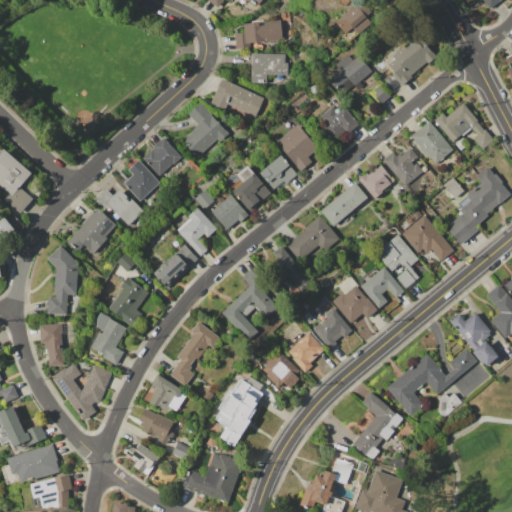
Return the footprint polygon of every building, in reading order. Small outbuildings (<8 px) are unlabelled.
[(336,22),(361,0),(372,12),(367,16),(371,22),(357,34),(352,28),(346,34),(336,22)] [(499,0),(490,8),(482,0),(479,0),(478,2),(476,0),(499,0)] [(243,24),(252,23),(251,20),(262,19),(262,22),(278,20),(277,12),(288,11),(290,28),(282,28),(283,39),(249,42),(250,47),(235,48),(233,33),(243,32),(243,24)] [(419,37),(436,56),(427,64),(425,62),(410,75),(413,77),(402,87),(391,75),(394,73),(387,65),(394,59),(391,56),(413,37),(416,40),(419,37)] [(251,52),(284,53),(283,63),(288,63),(287,76),(266,75),(266,84),(250,83),(251,67),(247,66),(248,54),(251,54),(251,52)] [(344,52),(352,60),(339,71),(331,63),(344,52)] [(511,54),(502,59),(511,81),(511,54)] [(357,57),(370,71),(359,81),(363,86),(358,90),(352,84),(340,95),(328,83),(357,57)] [(390,77),(400,88),(394,93),(384,82),(390,77)] [(221,78),(263,97),(254,116),(226,103),(224,110),(210,103),(221,78)] [(380,84),(390,95),(380,104),(370,93),(380,84)] [(333,92),(336,97),(328,104),(324,99),(333,92)] [(200,102),(228,132),(218,141),(216,139),(197,157),(181,140),(197,125),(187,114),(200,102)] [(463,103),(478,120),(477,121),(484,129),(485,128),(493,139),(481,149),(473,139),(476,136),(470,129),(453,143),(434,120),(443,112),(447,117),(463,103)] [(343,107),(358,124),(335,144),(321,128),(324,124),(319,118),(320,116),(319,114),(329,106),(330,108),(332,106),(338,112),(343,107)] [(429,120),(453,149),(435,164),(411,136),(429,120)] [(297,124),(318,148),(308,157),(312,161),(300,171),(275,143),(297,124)] [(162,136),(181,157),(174,164),(172,162),(157,175),(140,156),(162,136)] [(410,147),(418,156),(410,162),(413,165),(417,162),(424,170),(405,186),(382,160),(393,151),(396,155),(399,153),(400,155),(410,147)] [(0,150),(2,148),(31,171),(18,187),(32,198),(20,213),(4,200),(10,193),(0,184),(0,150)] [(280,154),(297,174),(285,184),(282,181),(273,189),(259,173),(280,154)] [(138,159),(159,182),(138,201),(123,183),(132,175),(127,169),(138,159)] [(379,164),(392,181),(372,197),(358,180),(379,164)] [(247,165),(271,192),(250,211),(230,189),(237,182),(240,185),(242,183),(236,175),(247,165)] [(489,169),(493,174),(495,172),(503,182),(501,183),(510,193),(486,213),(488,215),(475,226),(478,229),(460,244),(444,226),(461,212),(458,209),(460,208),(456,202),(480,182),(477,179),(489,169)] [(452,177),(463,191),(455,198),(443,185),(452,177)] [(356,181),(368,196),(332,225),(320,210),(356,181)] [(119,187),(130,199),(131,198),(142,211),(127,225),(108,205),(104,209),(94,198),(105,188),(111,195),(119,187)] [(204,190),(213,200),(203,209),(194,199),(204,190)] [(230,195),(246,213),(238,221),(237,219),(226,228),(211,211),(218,205),(214,200),(223,192),(227,197),(230,195)] [(196,207),(216,228),(207,236),(203,233),(197,239),(206,249),(200,255),(169,223),(182,210),(187,216),(196,207)] [(98,208),(116,225),(105,235),(107,237),(88,257),(79,248),(77,250),(67,240),(82,224),(80,222),(92,210),(94,212),(98,208)] [(319,215),(338,239),(322,251),(318,245),(299,260),(297,257),(295,258),(285,245),(306,228),(304,227),(319,215)] [(423,215),(453,249),(440,260),(430,248),(425,252),(422,248),(418,252),(402,233),(423,215)] [(0,218),(3,216),(14,229),(0,241),(0,266),(2,277),(0,277),(0,218)] [(398,234),(418,258),(409,266),(419,276),(405,288),(380,259),(385,255),(380,249),(398,234)] [(197,258),(166,287),(155,275),(162,268),(160,266),(167,260),(168,261),(171,258),(169,256),(182,243),(197,258)] [(60,245),(77,262),(75,293),(67,293),(65,315),(46,313),(48,297),(55,297),(55,293),(53,292),(55,268),(47,258),(60,245)] [(281,245),(313,285),(302,293),(270,253),(281,245)] [(123,253),(134,263),(126,271),(115,261),(123,253)] [(383,267),(403,291),(395,298),(387,289),(381,294),(387,301),(378,308),(359,287),(362,284),(356,277),(373,263),(379,270),(383,267)] [(221,313),(249,286),(241,277),(250,269),(262,281),(258,285),(277,305),(264,318),(255,308),(246,317),(258,330),(247,340),(221,313)] [(110,273),(123,282),(110,301),(97,292),(110,273)] [(347,274),(377,309),(367,318),(362,313),(351,322),(332,300),(342,292),(335,285),(347,274)] [(127,277),(148,291),(135,309),(142,314),(133,327),(107,309),(122,288),(120,287),(127,277)] [(498,284),(511,300),(511,335),(511,336),(509,333),(504,337),(490,320),(499,312),(485,295),(498,284)] [(78,307),(87,308),(85,318),(76,317),(78,307)] [(333,308),(351,330),(343,337),(341,335),(335,340),(336,342),(329,349),(311,329),(321,321),(318,317),(324,312),(325,314),(333,308)] [(474,312),(491,332),(483,338),(498,356),(484,367),(470,350),(472,349),(449,320),(458,313),(464,321),(474,312)] [(101,313),(126,327),(116,346),(124,351),(116,365),(102,357),(103,355),(89,347),(100,329),(94,325),(101,313)] [(38,325),(60,324),(59,322),(73,321),(74,332),(62,333),(64,364),(48,365),(47,349),(44,349),(44,342),(40,342),(38,325)] [(197,322),(219,337),(211,348),(207,345),(197,360),(195,359),(190,366),(191,367),(188,370),(193,374),(184,386),(169,375),(180,360),(176,357),(185,344),(184,343),(187,339),(188,340),(193,333),(190,331),(197,322)] [(308,332),(309,333),(311,331),(322,344),(320,346),(323,350),(309,362),(312,365),(304,372),(286,351),(308,332)] [(385,387),(426,353),(444,375),(452,368),(447,362),(465,347),(489,376),(463,398),(450,383),(435,395),(425,382),(412,393),(423,405),(409,417),(385,387)] [(279,352),(298,369),(294,373),(299,378),(289,388),(283,382),(278,387),(262,371),(266,366),(263,364),(269,357),(272,360),(279,352)] [(251,355),(259,362),(250,371),(243,364),(251,355)] [(52,375),(64,367),(65,368),(73,363),(81,374),(74,379),(81,389),(93,365),(111,374),(99,404),(94,402),(91,404),(95,411),(83,420),(52,375)] [(157,374),(182,390),(180,392),(185,396),(175,411),(170,408),(167,414),(148,402),(155,391),(155,387),(150,384),(157,374)] [(0,375),(2,380),(0,380),(0,383),(2,389),(12,384),(18,396),(5,403),(2,395),(0,395),(0,375)] [(239,378),(245,382),(249,376),(262,385),(259,391),(262,393),(253,407),(256,408),(232,446),(218,438),(225,426),(214,419),(220,410),(217,408),(229,389),(232,391),(239,378)] [(206,390),(213,394),(209,401),(202,397),(206,390)] [(370,391),(403,418),(395,427),(392,424),(390,427),(394,431),(386,441),(381,437),(374,446),(379,450),(372,459),(364,456),(350,445),(375,414),(361,403),(370,391)] [(453,393),(461,403),(443,418),(437,411),(437,398),(445,393),(447,397),(453,393)] [(0,411),(13,405),(23,427),(25,426),(26,429),(40,423),(46,437),(26,446),(24,442),(12,447),(9,441),(7,442),(0,426),(0,411)] [(144,408),(155,414),(156,412),(172,421),(168,430),(173,433),(170,437),(169,436),(165,443),(140,429),(141,427),(138,425),(140,422),(138,420),(144,408)] [(177,441),(189,448),(182,460),(170,453),(177,441)] [(7,457),(52,443),(57,460),(55,461),(59,472),(16,485),(15,481),(6,484),(0,466),(9,463),(7,457)] [(139,443),(159,457),(158,460),(160,462),(157,466),(154,465),(146,476),(126,461),(130,457),(122,451),(127,444),(135,450),(139,443)] [(213,453),(218,455),(219,453),(242,462),(240,468),(241,468),(240,473),(238,472),(227,502),(224,501),(223,502),(218,500),(218,499),(203,494),(203,495),(181,487),(188,468),(198,472),(197,474),(204,476),(213,453)] [(405,458),(402,468),(387,464),(386,462),(392,457),(393,459),(398,455),(405,458)] [(299,504),(307,482),(312,484),(315,474),(321,477),(324,470),(330,473),(336,458),(342,461),(343,459),(347,461),(346,462),(352,464),(345,484),(333,480),(329,491),(333,492),(331,496),(344,501),(340,511),(331,511),(322,508),(323,505),(314,502),(312,509),(308,507),(307,509),(302,507),(303,506),(299,504)] [(360,461),(366,463),(363,473),(356,470),(360,461)] [(375,469),(402,479),(395,497),(405,501),(402,509),(408,511),(364,511),(354,508),(362,488),(367,490),(375,469)] [(30,484),(68,475),(71,489),(68,490),(68,506),(32,508),(31,496),(33,495),(30,484)] [(111,511),(113,502),(127,503),(126,505),(134,506),(134,511),(143,511),(111,511)]
